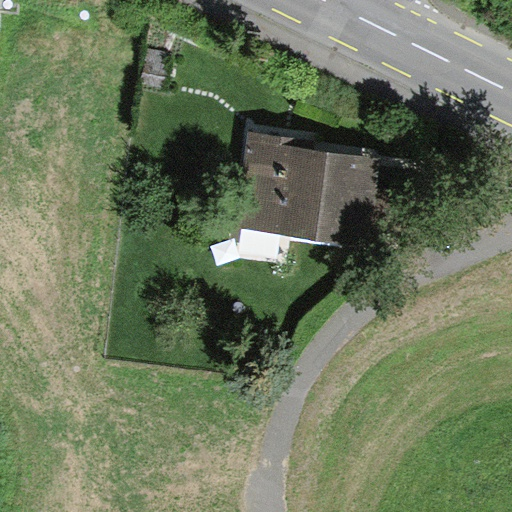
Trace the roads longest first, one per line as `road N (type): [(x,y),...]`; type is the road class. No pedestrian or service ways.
road 1 (track): [(274,511),(282,437),(317,346),(420,272),(511,228)]
road 2 (secondary): [(336,15),(511,102)]
